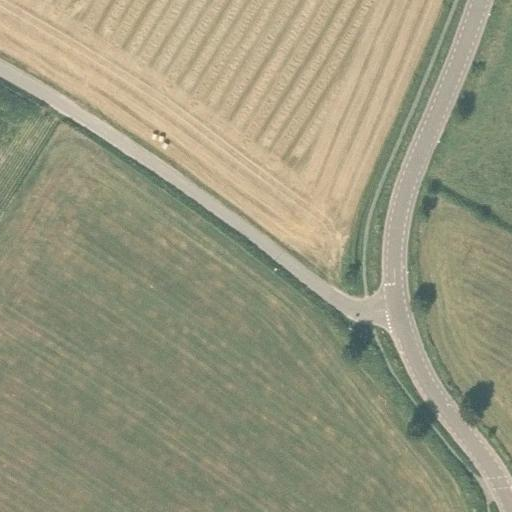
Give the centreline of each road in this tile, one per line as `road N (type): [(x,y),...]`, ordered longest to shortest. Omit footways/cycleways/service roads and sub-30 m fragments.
road 1 (unclassified): [(396,307),(359,311),(327,296),(128,149),(0,69)]
road 2 (tertiary): [(396,307),(400,208),(478,0)]
road 3 (tertiary): [(510,511),(492,472),(419,374),(396,307)]
